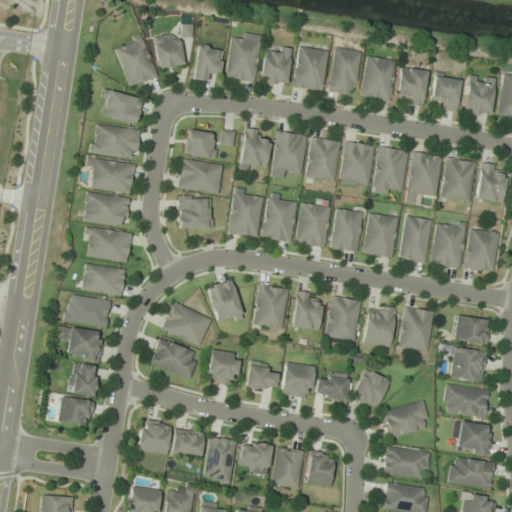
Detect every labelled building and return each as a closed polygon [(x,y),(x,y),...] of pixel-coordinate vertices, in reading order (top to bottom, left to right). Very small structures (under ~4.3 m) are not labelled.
[(223,78),(253,82),(259,35),(240,33),(239,41),(228,40),(223,78)] [(127,87),(155,77),(139,34),(128,38),(130,43),(113,49),(127,87)] [(180,65),(177,34),(151,36),(155,68),(180,65)] [(208,71),(217,73),(220,49),(195,46),(191,79),(207,81),(208,71)] [(271,52),(260,52),(259,82),(286,84),(288,48),(272,47),(271,52)] [(291,88),(321,91),(326,50),(296,47),(291,88)] [(358,51),(332,47),(325,92),(351,96),(358,51)] [(358,97),(388,102),(395,61),(364,56),(358,97)] [(425,71),(400,67),(394,102),(419,106),(425,71)] [(511,75),(501,74),(494,117),(511,119),(511,75)] [(439,109),(453,111),(458,79),(432,75),(429,97),(440,99),(439,109)] [(493,79),(467,76),(462,113),(488,116),(493,79)] [(134,123),(138,97),(102,91),(98,117),(134,123)] [(137,130),(91,124),(87,153),(133,159),(137,130)] [(258,128),(239,130),(242,166),(266,164),(264,141),(259,141),(258,128)] [(215,134),(185,130),(181,154),(211,159),(215,134)] [(218,144),(229,146),(231,132),(220,130),(218,144)] [(269,171),(299,175),(305,136),(275,131),(269,171)] [(303,178),(333,182),(338,141),(308,137),(303,178)] [(367,184),(372,145),(342,141),(337,180),(367,184)] [(369,192),(390,195),(390,190),(399,191),(405,151),(376,147),(369,192)] [(419,206),(421,196),(434,197),(440,156),(409,152),(402,203),(419,206)] [(85,166),(91,167),(89,189),(128,194),(132,164),(86,158),(85,166)] [(473,161),(443,158),(438,198),(468,202),(473,161)] [(215,194),(219,165),(179,159),(175,188),(215,194)] [(503,174),(495,173),(496,166),(478,164),(474,199),(499,202),(503,174)] [(261,193),(232,188),(225,233),(254,237),(261,193)] [(288,243),(295,198),(266,193),(259,239),(288,243)] [(123,227),(126,198),(83,194),(80,222),(123,227)] [(209,229),(209,198),(176,198),(176,229),(209,229)] [(322,248),(328,207),(299,202),(293,244),(322,248)] [(328,249),(355,253),(360,212),(333,208),(328,249)] [(360,254),(390,258),(396,217),(366,212),(360,254)] [(396,260),(423,264),(429,219),(402,216),(396,260)] [(457,269),(464,223),(443,220),(442,226),(433,224),(427,264),(457,269)] [(81,245),(86,246),(84,257),(125,262),(129,233),(83,227),(81,245)] [(496,232),(466,228),(462,269),(491,273),(496,232)] [(122,269),(82,264),(79,291),(119,296),(122,269)] [(203,289),(213,322),(239,314),(228,281),(203,289)] [(250,325),(280,330),(286,289),(256,285),(250,325)] [(315,330),(319,305),(310,303),(311,294),(294,291),(289,326),(315,330)] [(104,328),(108,300),(65,295),(61,322),(104,328)] [(358,300),(328,296),(323,338),(353,342),(358,300)] [(158,331),(196,347),(208,318),(170,302),(158,331)] [(360,343),(387,347),(392,309),(366,305),(360,343)] [(431,311),(401,307),(396,348),(425,352),(431,311)] [(486,321),(454,316),(450,340),(482,345),(486,321)] [(100,332),(64,327),(60,356),(96,362),(100,332)] [(193,360),(192,359),(194,351),(155,339),(147,365),(188,378),(193,360)] [(446,377),(479,382),(483,351),(439,345),(437,354),(449,356),(446,377)] [(232,383),(236,354),(208,350),(204,379),(232,383)] [(311,366),(282,363),(278,395),(307,398),(311,366)] [(92,396),(95,366),(70,364),(67,393),(92,396)] [(274,366),(244,366),(244,389),(274,389),(274,366)] [(386,380),(362,368),(348,398),(372,410),(386,380)] [(317,379),(311,393),(337,403),(347,378),(327,371),(323,382),(317,379)] [(486,390),(443,385),(439,413),(482,418),(486,390)] [(87,425),(90,401),(58,397),(55,422),(87,425)] [(385,437),(426,429),(421,402),(380,410),(385,437)] [(164,455),(168,424),(140,420),(135,451),(164,455)] [(490,427),(457,421),(452,450),(485,456),(490,427)] [(201,434),(172,429),(168,455),(197,460),(201,434)] [(227,483),(233,441),(206,437),(200,479),(227,483)] [(269,446),(240,441),(235,470),(264,475),(269,446)] [(425,451),(381,446),(379,474),(423,479),(425,451)] [(295,489),(300,451),(274,448),(269,485),(295,489)] [(302,482),(326,487),(332,456),(308,451),(302,482)] [(445,484),(487,489),(491,462),(448,457),(445,484)] [(379,510),(394,511),(422,511),(426,488),(383,482),(379,510)] [(160,511),(188,511),(191,488),(174,486),(173,494),(163,493),(160,511)] [(153,511),(157,491),(129,487),(125,511),(153,511)] [(490,511),(492,498),(460,493),(457,511),(490,511)] [(37,511),(69,511),(69,496),(38,496),(37,511)]
